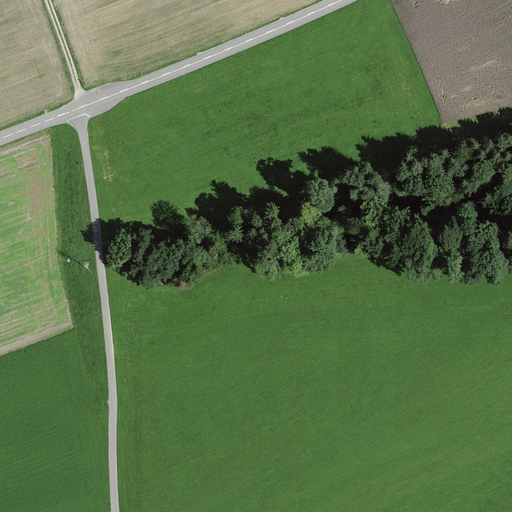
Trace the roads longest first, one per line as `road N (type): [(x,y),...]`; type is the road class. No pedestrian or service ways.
road 1 (unclassified): [(81,107),(112,374),(116,511)]
road 2 (tertiary): [(81,107),(340,0)]
road 3 (track): [(383,0),(445,141)]
